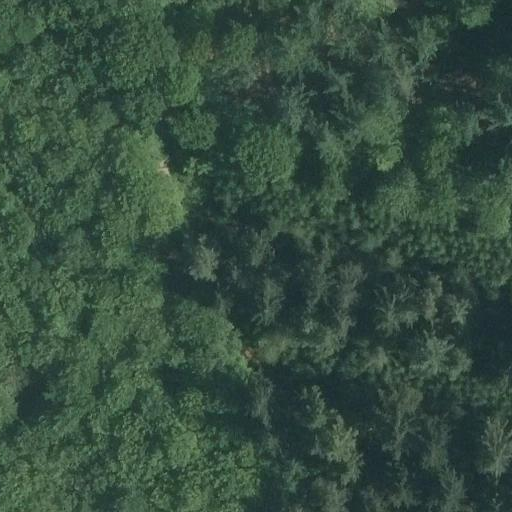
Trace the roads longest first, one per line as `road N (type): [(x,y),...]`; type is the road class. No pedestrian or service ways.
road 1 (track): [(158,137),(292,511)]
road 2 (track): [(158,137),(511,215)]
road 3 (track): [(105,0),(158,137)]
